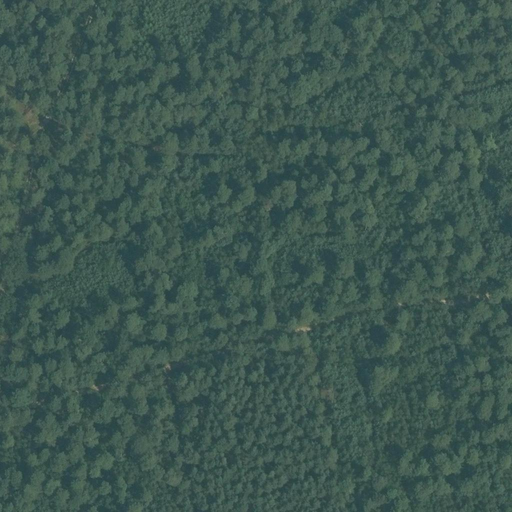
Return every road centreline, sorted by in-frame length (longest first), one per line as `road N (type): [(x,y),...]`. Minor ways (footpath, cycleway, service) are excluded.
road 1 (track): [(0,417),(396,304),(511,291)]
road 2 (track): [(0,161),(42,132),(88,0)]
